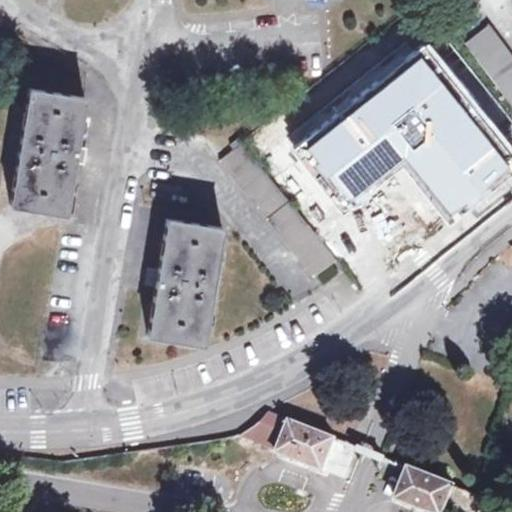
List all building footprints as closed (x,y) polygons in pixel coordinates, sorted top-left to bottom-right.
[(511,56),(488,25),(465,42),(511,103),(511,56)] [(511,148),(421,37),(297,138),(348,200),(399,158),(449,218),(511,166),(511,148)] [(29,88),(10,205),(66,215),(75,163),(85,165),(87,154),(84,153),(85,147),(77,146),(85,97),(29,88)] [(316,276),(337,260),(242,141),(239,137),(230,145),(233,148),(220,158),(316,276)] [(148,337),(203,345),(222,226),(167,218),(159,269),(147,267),(146,278),(149,278),(148,286),(156,287),(148,337)] [(252,431),(245,436),(263,443),(281,450),(280,452),(345,479),(357,449),(340,442),(340,440),(293,421),(293,423),(269,414),(267,417),(258,426),(252,431)] [(411,467),(399,499),(431,511),(476,511),(479,505),(470,501),(457,488),(458,485),(411,467)]
